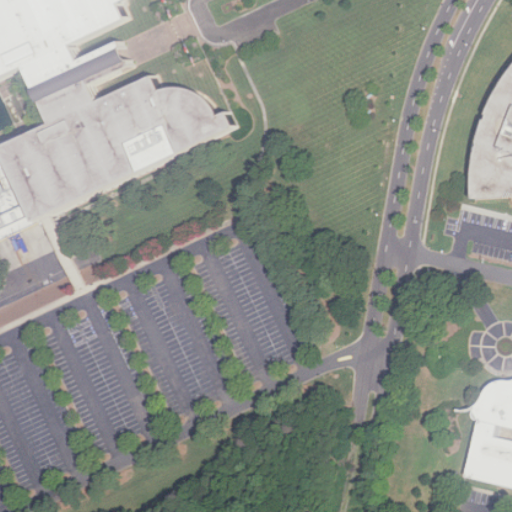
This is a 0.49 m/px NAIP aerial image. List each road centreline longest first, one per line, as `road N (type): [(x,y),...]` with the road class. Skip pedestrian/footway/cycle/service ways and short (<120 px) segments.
road 1 (residential): [(380,426),(437,106),(484,0)]
road 2 (residential): [(451,0),(417,81),(358,423)]
